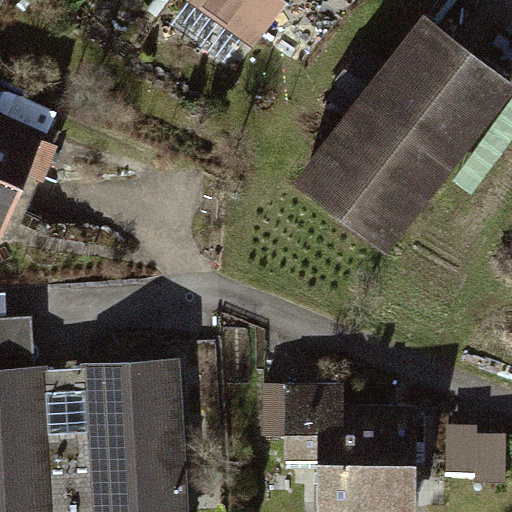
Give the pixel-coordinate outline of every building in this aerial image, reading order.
[(300,0),(186,0),(260,54),(300,0)] [(511,106),(511,77),(437,20),(306,189),(395,258),(511,106)] [(54,136),(0,113),(0,246),(8,250),(54,136)] [(44,318),(0,320),(0,511),(195,511),(188,363),(46,370),(44,318)] [(354,385),(265,388),(267,436),(290,435),(291,459),(329,458),(330,511),(430,511),(427,405),(354,407),(354,385)]
